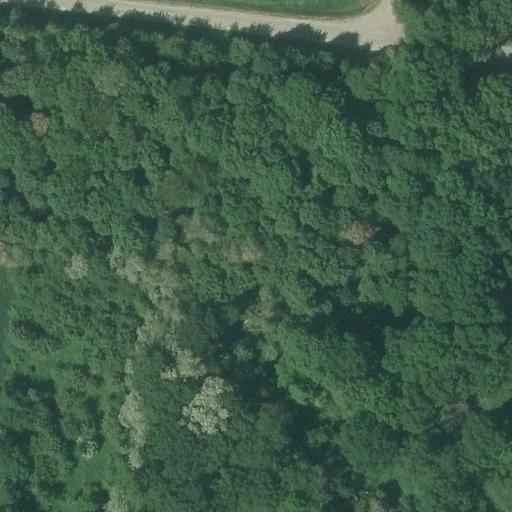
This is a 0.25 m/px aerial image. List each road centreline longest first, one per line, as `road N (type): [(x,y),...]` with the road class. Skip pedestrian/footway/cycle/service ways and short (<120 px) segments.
road 1 (unclassified): [(385,36),(75,0)]
road 2 (unclassified): [(511,52),(385,36)]
